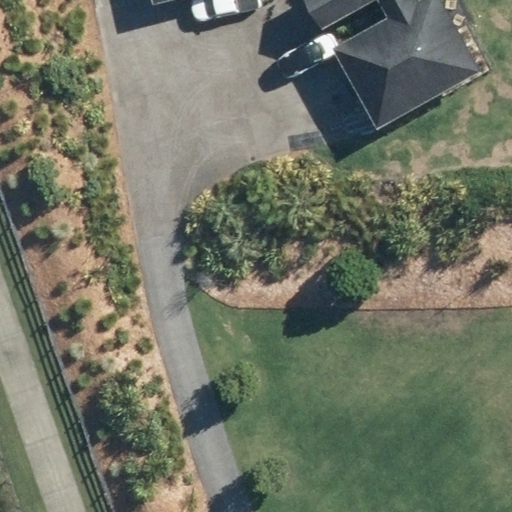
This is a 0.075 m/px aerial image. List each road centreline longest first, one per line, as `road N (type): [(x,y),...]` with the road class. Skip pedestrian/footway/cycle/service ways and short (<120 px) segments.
road 1 (unknown): [(205,511),(145,285),(105,7)]
road 2 (unknown): [(56,511),(0,349)]
